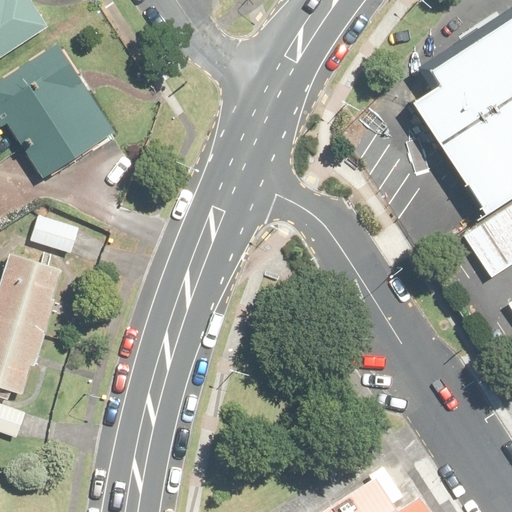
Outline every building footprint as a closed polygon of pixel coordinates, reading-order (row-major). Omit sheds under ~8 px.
[(511,186),(511,9),(511,7),(422,64),(429,75),(395,96),(471,213),(511,186)] [(0,15),(0,60),(21,47),(0,15)] [(93,169),(24,63),(0,78),(0,201),(13,220),(93,169)] [(511,248),(511,187),(441,233),(469,276),(511,248)] [(54,244),(4,230),(0,243),(0,263),(44,276),(54,244)] [(0,412),(37,293),(0,282),(0,412)] [(511,285),(483,304),(511,347),(511,345),(511,285)] [(416,511),(407,497),(387,510),(365,478),(312,511),(416,511)]
